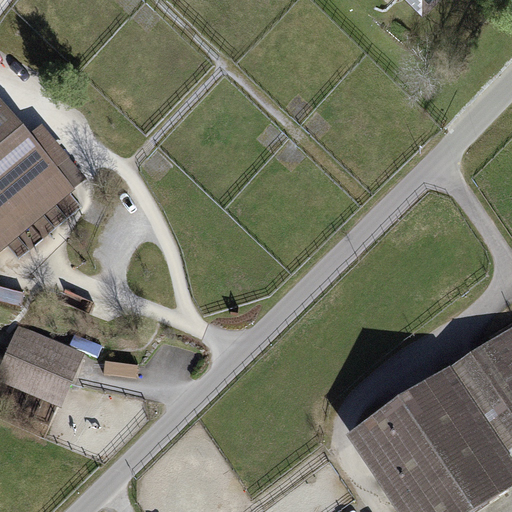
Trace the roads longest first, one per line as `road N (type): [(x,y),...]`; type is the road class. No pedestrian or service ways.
road 1 (unclassified): [(81,511),(511,82)]
road 2 (track): [(186,323),(168,250),(130,177),(0,92)]
road 3 (track): [(245,351),(4,259)]
road 4 (unknown): [(155,0),(303,142)]
road 5 (unknown): [(124,171),(225,67)]
